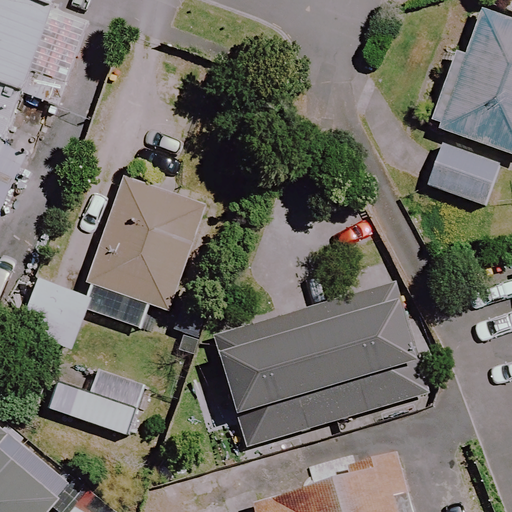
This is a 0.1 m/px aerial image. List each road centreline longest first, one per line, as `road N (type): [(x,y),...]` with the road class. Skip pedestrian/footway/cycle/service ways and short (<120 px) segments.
road 1 (unknown): [(320,123),(511,495)]
road 2 (unknown): [(320,123),(246,492)]
road 3 (unknown): [(256,0),(320,123)]
